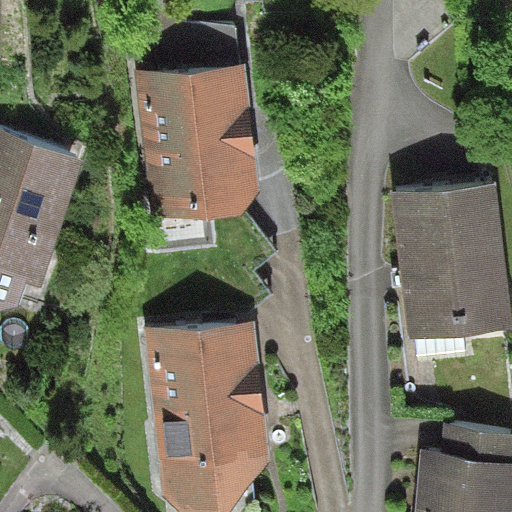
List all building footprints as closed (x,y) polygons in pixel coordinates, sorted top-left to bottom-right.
[(228,63),(140,73),(156,211),(244,201),(228,63)] [(0,129),(0,294),(21,301),(69,152),(0,129)] [(497,319),(484,178),(405,185),(418,326),(497,319)] [(246,317),(150,324),(163,498),(217,493),(261,450),(246,317)] [(500,511),(503,444),(419,440),(416,511),(500,511)]
